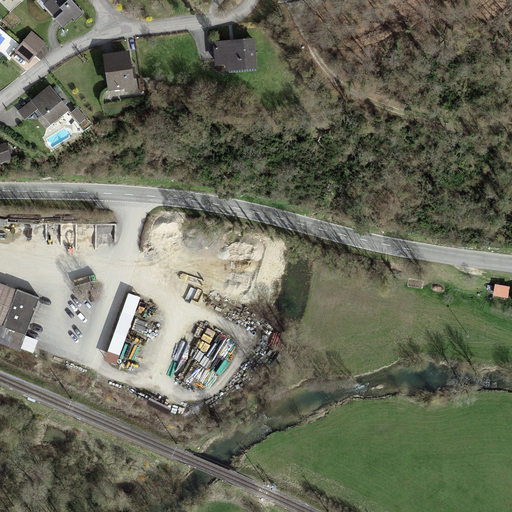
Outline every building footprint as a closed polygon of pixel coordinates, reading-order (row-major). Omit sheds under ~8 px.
[(69,0),(45,0),(42,3),(64,28),(81,14),(69,0)] [(31,31),(14,52),(29,64),(45,43),(31,31)] [(254,69),(251,38),(214,42),(216,62),(229,61),(230,71),(254,69)] [(129,50),(104,53),(109,89),(134,86),(129,50)] [(50,86),(32,99),(50,123),(67,110),(50,86)] [(18,112),(24,120),(37,111),(31,103),(18,112)] [(77,107),(70,113),(79,124),(86,119),(77,107)] [(0,162),(14,158),(9,145),(7,146),(6,143),(0,145),(0,162)] [(508,286),(495,284),(494,295),(507,296),(508,286)] [(0,287),(0,319),(25,329),(36,300),(0,287)] [(128,294),(104,361),(116,365),(140,298),(128,294)]
